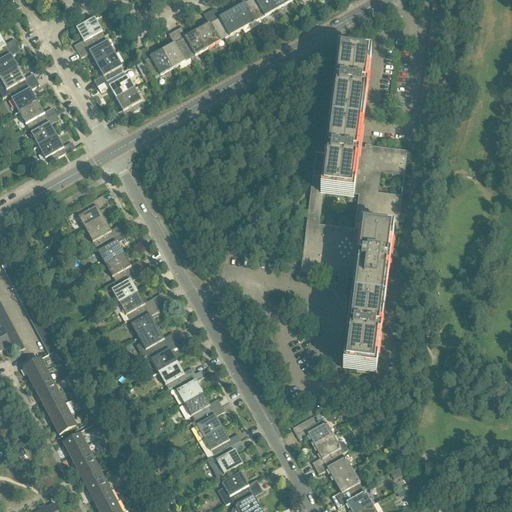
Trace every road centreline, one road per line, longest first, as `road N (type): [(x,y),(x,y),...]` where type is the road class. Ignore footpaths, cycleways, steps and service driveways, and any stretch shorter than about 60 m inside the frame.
road 1 (tertiary): [(112,153),(383,0)]
road 2 (residential): [(387,384),(337,379),(300,293),(226,283),(196,299)]
road 3 (residential): [(311,511),(196,299)]
road 4 (residential): [(196,299),(112,153)]
road 5 (residential): [(396,0),(421,42),(409,135),(418,144)]
road 6 (unknown): [(258,286),(305,381),(337,379)]
road 7 (residential): [(112,153),(43,35)]
road 8 (tertiary): [(0,216),(112,153)]
road 9 (unknown): [(421,42),(384,44),(374,129)]
